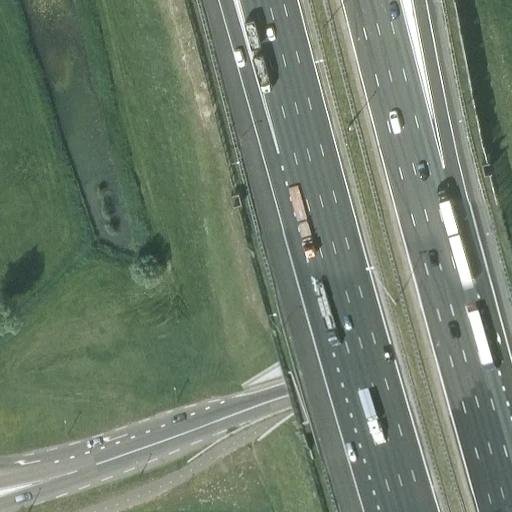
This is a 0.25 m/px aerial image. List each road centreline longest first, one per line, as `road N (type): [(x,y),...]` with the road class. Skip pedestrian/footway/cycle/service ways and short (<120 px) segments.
road 1 (secondary): [(75,471),(511,318)]
road 2 (motorway): [(307,147),(407,511)]
road 3 (motorway): [(507,511),(415,174)]
road 4 (motorway): [(415,174),(372,0)]
road 5 (motorway): [(415,174),(408,0)]
road 6 (motorway): [(249,0),(307,147)]
road 7 (motorway): [(268,0),(307,147)]
